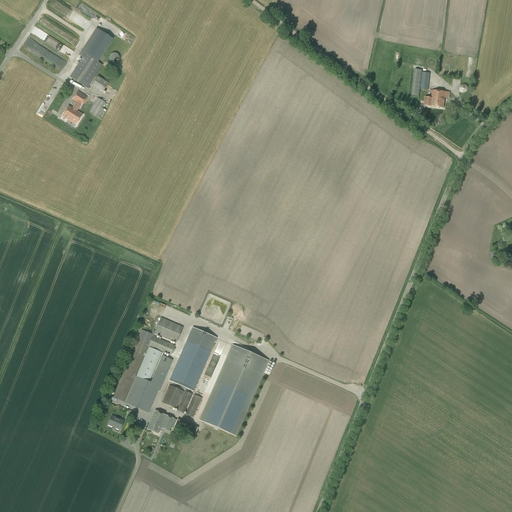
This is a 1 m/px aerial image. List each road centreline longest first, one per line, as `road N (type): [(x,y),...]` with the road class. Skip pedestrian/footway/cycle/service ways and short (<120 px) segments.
road 1 (unclassified): [(318,511),(457,168),(511,101)]
road 2 (track): [(249,0),(463,158)]
